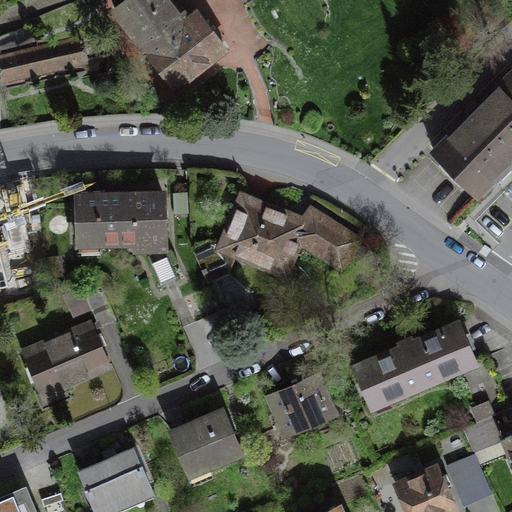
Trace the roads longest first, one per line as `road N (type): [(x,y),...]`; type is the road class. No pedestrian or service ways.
road 1 (residential): [(0,468),(439,288),(459,266)]
road 2 (residential): [(0,157),(163,141),(259,149),(363,193),(459,266)]
